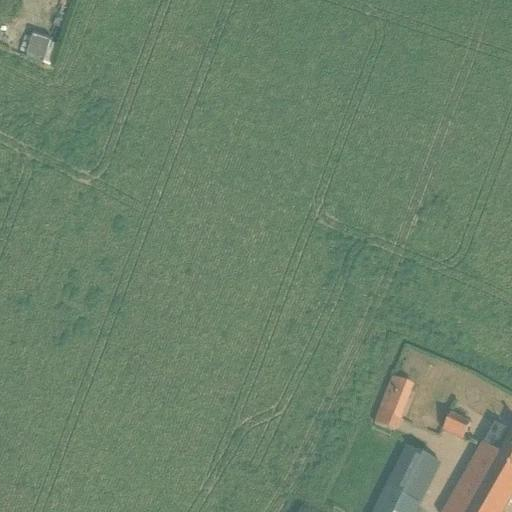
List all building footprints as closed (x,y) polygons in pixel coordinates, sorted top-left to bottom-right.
[(0,0),(0,6),(22,14),(26,0),(0,0)] [(36,36),(29,58),(54,66),(61,44),(36,36)] [(374,426),(394,434),(413,388),(392,380),(374,426)] [(442,433),(462,442),(470,426),(450,417),(442,433)] [(483,448),(446,511),(503,511),(511,498),(511,436),(510,435),(497,456),(487,450),(483,448)] [(374,511),(417,511),(440,467),(405,450),(374,511)]
